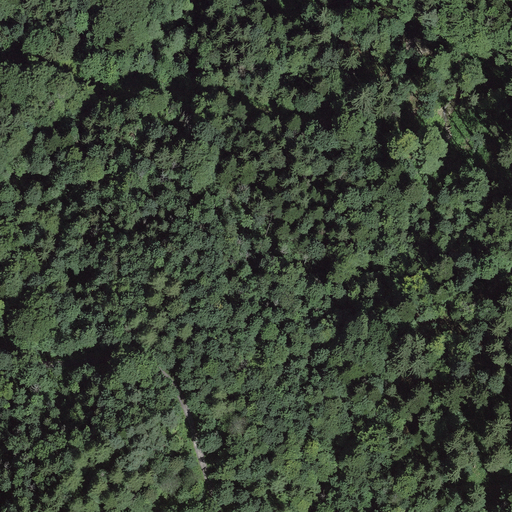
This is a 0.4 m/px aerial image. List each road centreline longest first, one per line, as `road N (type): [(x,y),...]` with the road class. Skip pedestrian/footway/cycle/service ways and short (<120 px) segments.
road 1 (track): [(350,95),(319,120),(197,95),(104,94),(64,72),(0,66)]
road 2 (track): [(0,359),(47,365),(144,358),(173,381),(186,405),(217,511)]
